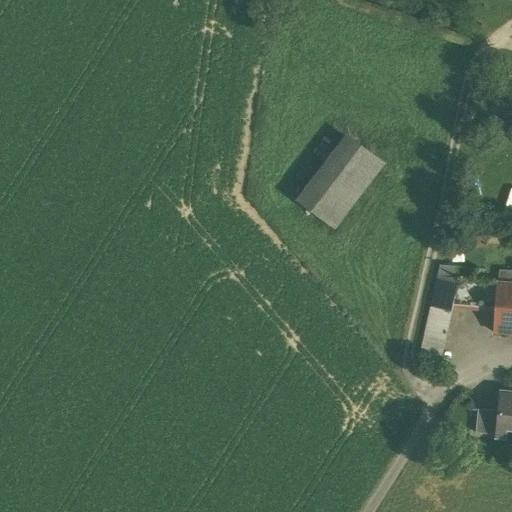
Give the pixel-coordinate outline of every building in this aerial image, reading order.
[(348,132),(298,200),(324,220),(373,156),(348,132)] [(499,281),(437,276),(430,307),(451,312),(453,305),(497,308),(498,308),(499,283),(499,281)] [(511,284),(499,283),(498,308),(497,308),(496,331),(511,332),(511,284)] [(451,312),(430,307),(417,361),(439,366),(451,312)] [(511,391),(499,391),(497,411),(495,434),(496,434),(511,435),(511,391)] [(497,411),(477,409),(475,433),(496,435),(496,434),(495,434),(497,411)]
